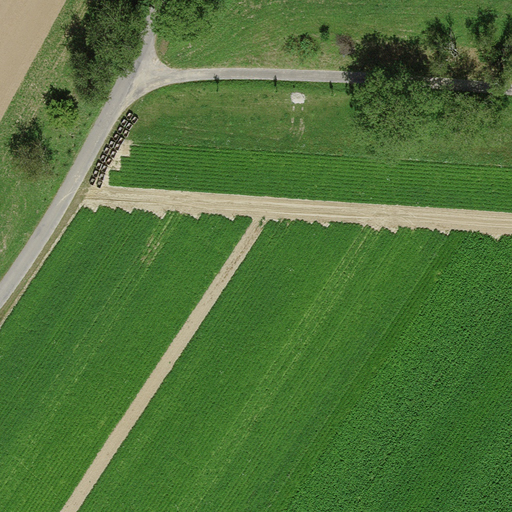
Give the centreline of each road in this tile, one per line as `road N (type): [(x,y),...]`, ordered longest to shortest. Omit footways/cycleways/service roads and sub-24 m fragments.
road 1 (track): [(511,94),(239,74),(132,79)]
road 2 (unclassified): [(171,0),(132,79),(0,294)]
